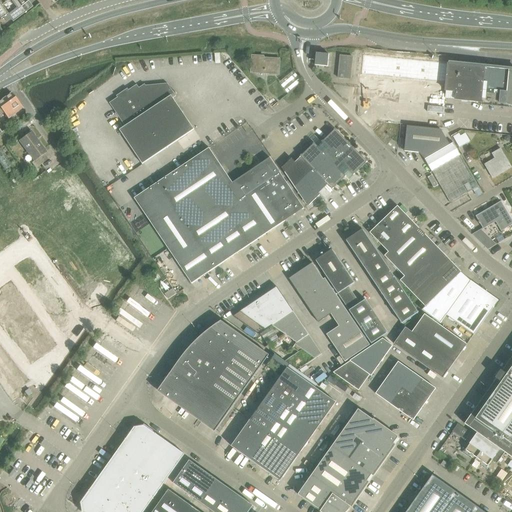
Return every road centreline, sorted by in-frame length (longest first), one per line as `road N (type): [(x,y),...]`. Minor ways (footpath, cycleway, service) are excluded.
road 1 (unclassified): [(130,396),(181,319),(399,176)]
road 2 (unclassified): [(377,511),(511,322)]
road 3 (primary): [(0,86),(133,35),(220,19)]
road 4 (primary): [(315,34),(347,28),(511,45)]
road 5 (unclassified): [(130,396),(287,511)]
road 6 (primary): [(168,0),(91,20),(0,71)]
road 7 (unclassified): [(49,511),(130,396)]
